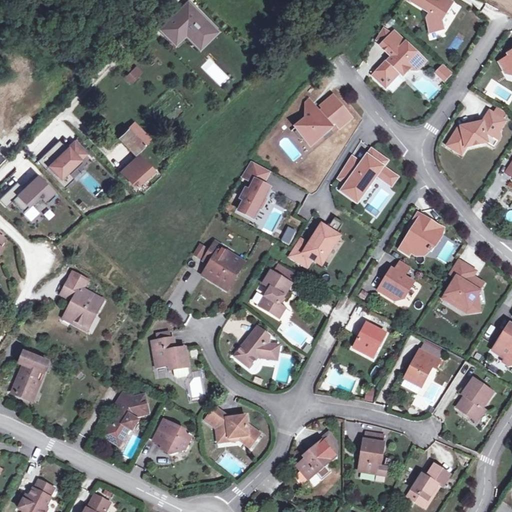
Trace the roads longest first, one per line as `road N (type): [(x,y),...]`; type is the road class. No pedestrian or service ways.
road 1 (residential): [(511,263),(466,224),(416,153),(499,20)]
road 2 (residential): [(0,422),(183,511)]
road 3 (residential): [(206,322),(212,354),(234,385),(298,408)]
road 4 (residential): [(298,408),(361,413),(426,432)]
road 5 (residential): [(220,511),(275,455),(298,408)]
